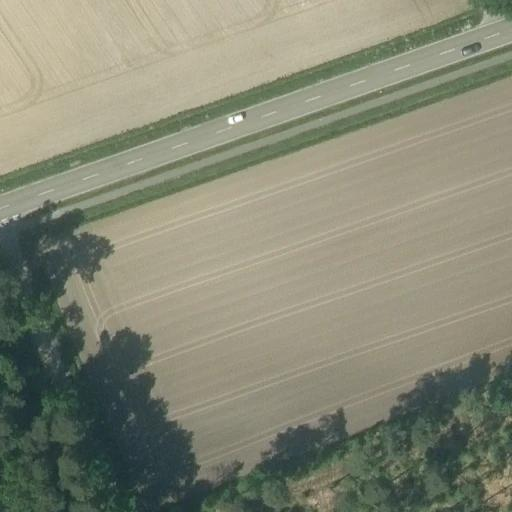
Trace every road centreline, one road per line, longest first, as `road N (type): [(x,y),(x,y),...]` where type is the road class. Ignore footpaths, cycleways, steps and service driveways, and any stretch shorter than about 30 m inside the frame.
road 1 (secondary): [(511,31),(0,209)]
road 2 (track): [(0,208),(126,511)]
